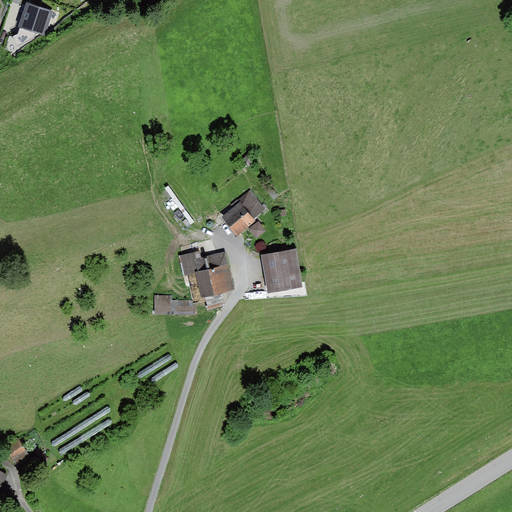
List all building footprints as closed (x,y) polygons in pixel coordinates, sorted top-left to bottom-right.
[(52,11),(27,2),(19,27),(44,35),(52,11)] [(237,206),(225,216),(240,233),(268,210),(250,190),(234,203),(237,206)] [(260,224),(250,231),(256,239),(266,232),(260,224)] [(296,250),(264,255),(269,290),(302,285),(296,250)] [(200,253),(181,257),(186,278),(197,275),(202,295),(234,288),(226,254),(201,260),(200,253)] [(191,296),(157,296),(157,313),(192,313),(191,296)] [(21,438),(6,446),(13,458),(28,450),(21,438)]
